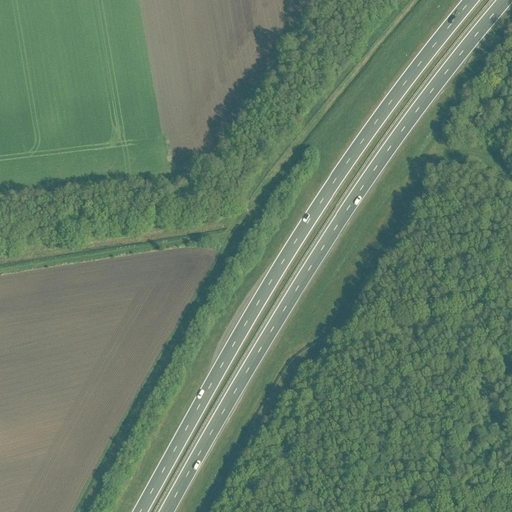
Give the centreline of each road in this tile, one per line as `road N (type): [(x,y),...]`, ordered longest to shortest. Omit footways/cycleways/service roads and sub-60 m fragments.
road 1 (trunk): [(167,511),(343,216),(505,0)]
road 2 (trunk): [(473,0),(320,203),(140,511)]
road 3 (track): [(511,97),(504,90),(331,356),(293,369),(212,511)]
